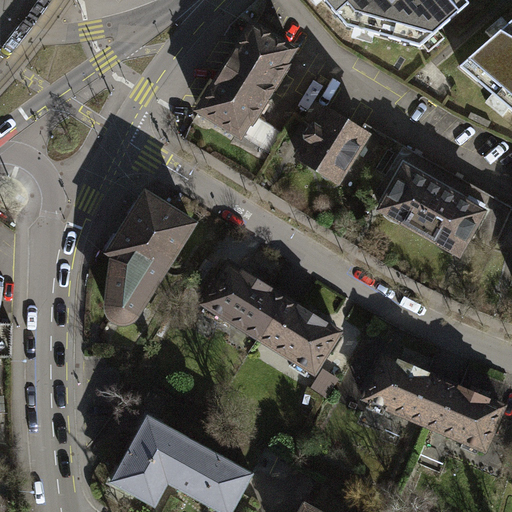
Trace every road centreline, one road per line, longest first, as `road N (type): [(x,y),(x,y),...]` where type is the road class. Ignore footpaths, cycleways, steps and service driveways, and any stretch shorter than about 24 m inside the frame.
road 1 (residential): [(511,357),(462,341),(358,286),(113,134)]
road 2 (tertiary): [(62,511),(50,352),(56,250)]
road 3 (primary): [(0,129),(146,20)]
road 4 (tertiary): [(113,134),(173,47),(219,0)]
road 5 (tertiary): [(0,39),(146,20)]
road 6 (tertiary): [(56,250),(113,134)]
road 7 (tertiary): [(0,152),(40,167),(52,194),(56,250)]
